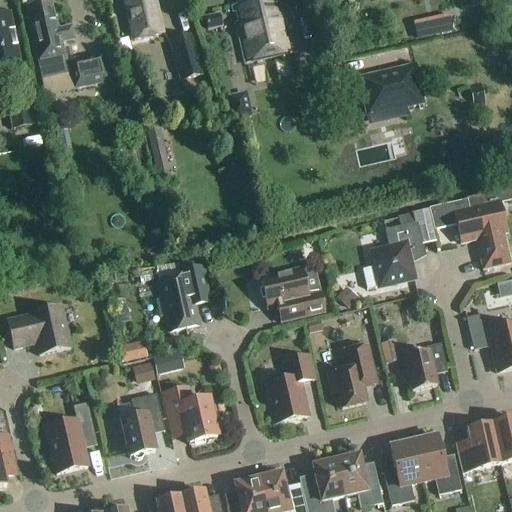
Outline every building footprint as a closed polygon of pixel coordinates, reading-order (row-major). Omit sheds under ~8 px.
[(126,0),(127,4),(124,5),(133,44),(162,37),(156,10),(155,10),(152,0),(126,0)] [(232,9),(233,16),(236,15),(238,25),(235,25),(245,67),(292,57),(282,15),(279,16),(276,5),(280,4),(278,0),(236,0),(238,8),(232,9)] [(438,12),(435,0),(420,0),(424,15),(438,12)] [(458,0),(461,12),(485,7),(483,0),(458,0)] [(27,10),(30,23),(28,24),(41,80),(70,74),(74,93),(109,85),(103,58),(68,66),(66,59),(64,59),(61,45),(74,42),(71,29),(58,32),(56,20),(53,21),(50,5),(27,10)] [(499,11),(488,13),(490,25),(501,23),(499,11)] [(0,15),(0,71),(21,67),(10,13),(0,15)] [(452,35),(448,18),(436,21),(439,37),(452,35)] [(204,22),(206,34),(220,31),(217,19),(204,22)] [(170,45),(181,84),(202,78),(191,39),(170,45)] [(391,98),(368,104),(372,119),(424,107),(415,68),(385,75),(391,98)] [(481,84),(469,87),(475,111),(486,108),(481,84)] [(242,97),(222,101),(227,125),(246,121),(242,97)] [(8,106),(12,132),(34,128),(29,102),(8,106)] [(146,130),(157,177),(169,174),(158,127),(146,130)] [(240,151),(236,131),(218,134),(222,154),(240,151)] [(460,248),(476,244),(483,273),(510,267),(503,238),(506,237),(499,206),(469,213),(466,203),(428,212),(433,234),(456,228),(460,248)] [(45,221),(51,213),(46,208),(39,216),(45,221)] [(428,213),(415,216),(417,226),(422,248),(435,245),(428,213)] [(415,216),(398,220),(401,230),(417,226),(415,216)] [(414,283),(409,262),(425,258),(422,248),(417,226),(401,230),(384,234),(388,252),(371,256),(374,270),(362,273),(366,292),(378,290),(378,291),(414,283)] [(0,275),(20,271),(17,256),(0,259),(0,275)] [(192,298),(207,295),(202,272),(186,275),(187,279),(157,286),(161,303),(157,304),(160,320),(164,319),(168,336),(199,329),(192,298)] [(276,311),(280,326),(324,316),(319,297),(308,299),(301,272),(260,282),(267,313),(276,311)] [(355,302),(343,293),(336,302),(348,311),(355,302)] [(13,353),(36,347),(39,359),(70,352),(61,311),(29,318),(30,319),(7,325),(13,353)] [(490,350),(497,376),(511,372),(511,329),(493,334),(490,322),(479,324),(478,319),(466,322),(473,354),(490,350)] [(307,328),(309,336),(322,333),(320,325),(307,328)] [(380,347),(385,367),(400,363),(395,343),(380,347)] [(138,362),(135,347),(119,351),(122,366),(138,362)] [(403,360),(412,396),(436,390),(432,377),(435,373),(445,371),(440,347),(426,351),(427,355),(403,360)] [(346,374),(328,379),(333,397),(337,396),(341,413),(365,407),(362,392),(375,389),(367,349),(342,355),(346,374)] [(163,359),(152,362),(156,379),(167,376),(163,359)] [(266,389),(275,428),(307,420),(299,387),(313,384),(308,360),(283,365),(286,380),(283,385),(266,389)] [(222,381),(219,368),(208,370),(211,383),(222,381)] [(154,383),(150,369),(140,372),(144,386),(154,383)] [(187,439),(189,448),(217,441),(208,402),(189,406),(186,392),(165,397),(175,441),(187,439)] [(148,426),(162,423),(156,398),(131,404),(135,421),(121,424),(129,461),(132,460),(133,461),(134,462),(135,463),(136,463),(138,463),(140,463),(141,462),(142,461),(143,460),(143,459),(143,458),(155,455),(148,426)] [(45,431),(56,478),(87,471),(80,441),(94,437),(87,406),(73,410),(76,424),(45,431)] [(511,423),(491,428),(500,468),(511,465),(511,423)] [(500,468),(491,428),(466,434),(468,446),(455,449),(462,477),(500,468)] [(5,482),(16,480),(7,439),(0,440),(0,491),(6,490),(5,482)] [(422,444),(413,446),(422,486),(435,484),(438,499),(461,494),(454,464),(443,466),(437,441),(435,441),(434,439),(422,442),(422,444)] [(422,486),(413,446),(404,449),(403,446),(391,449),(392,451),(390,452),(395,477),(384,480),(391,510),(414,505),(410,489),(422,486)] [(340,463),(335,464),(344,501),(356,498),(359,511),(364,511),(382,508),(377,484),(365,487),(359,459),(355,460),(351,457),(342,459),(340,463)] [(303,501),(305,511),(333,511),(331,504),(344,501),(335,464),(331,465),(327,463),(319,465),(316,469),(312,470),(318,498),(303,501)] [(305,511),(303,501),(301,492),(286,496),(281,477),(257,482),(264,511),(305,511)] [(264,511),(257,482),(234,488),(238,507),(226,509),(226,511),(264,511)] [(203,495),(179,500),(182,511),(220,511),(219,507),(209,509),(205,506),(203,495)] [(182,511),(179,500),(156,506),(157,511),(182,511)]
